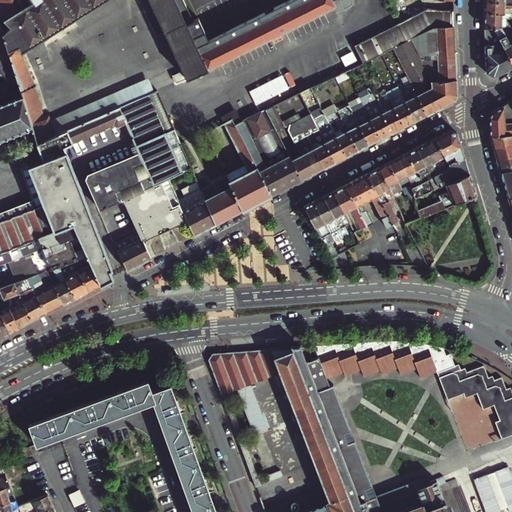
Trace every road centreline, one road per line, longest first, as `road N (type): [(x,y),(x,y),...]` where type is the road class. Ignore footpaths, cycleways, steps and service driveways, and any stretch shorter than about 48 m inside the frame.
road 1 (residential): [(122,317),(127,287),(471,105)]
road 2 (primary): [(497,312),(401,290),(122,317)]
road 3 (primary): [(183,329),(392,311),(489,332)]
road 4 (residential): [(471,105),(506,258),(497,312)]
road 5 (primary): [(0,392),(89,350),(183,329)]
road 6 (residential): [(249,511),(183,329)]
road 7 (primary): [(122,317),(0,365)]
